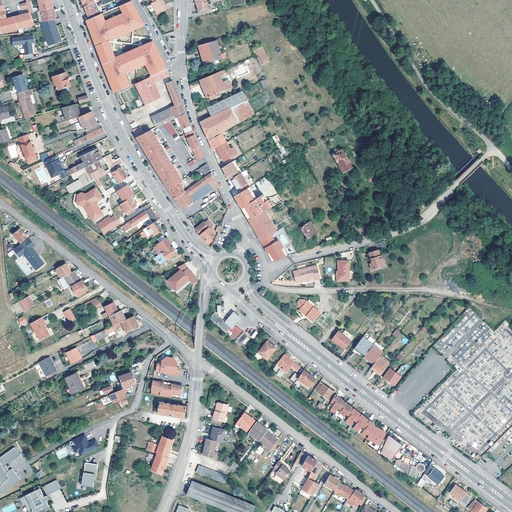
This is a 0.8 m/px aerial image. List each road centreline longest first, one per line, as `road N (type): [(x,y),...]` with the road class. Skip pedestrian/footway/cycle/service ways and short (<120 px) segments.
road 1 (secondary): [(215,261),(188,241),(124,140),(66,0)]
road 2 (unclassified): [(492,148),(420,221),(268,266)]
road 3 (secondary): [(511,504),(310,351)]
road 4 (track): [(356,0),(423,97),(511,195)]
road 5 (residential): [(196,360),(394,511)]
road 6 (residential): [(174,339),(0,202)]
road 7 (residential): [(174,339),(148,359),(137,402),(115,420),(101,495),(72,505)]
road 8 (residential): [(182,67),(192,114),(243,241)]
road 9 (track): [(511,313),(439,292),(352,290)]
road 10 (unclassified): [(162,511),(188,445),(196,360)]
road 11 (track): [(0,233),(6,298),(27,352)]
